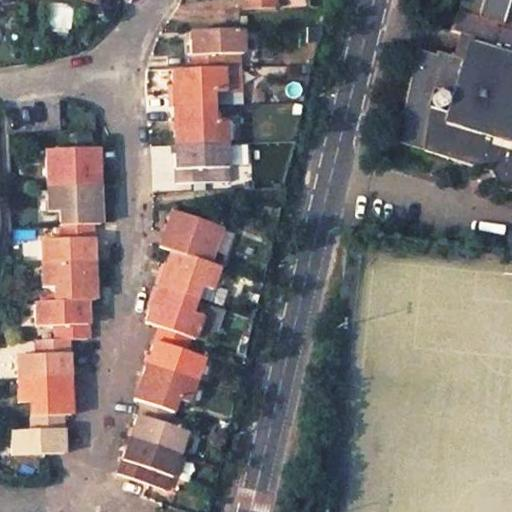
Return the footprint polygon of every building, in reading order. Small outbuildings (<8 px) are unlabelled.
[(239,0),(239,10),(271,9),(270,0),(239,0)] [(439,14),(434,32),(446,35),(451,17),(439,14)] [(241,28),(191,30),(192,51),(192,69),(225,69),(242,68),(241,28)] [(427,152),(492,170),(502,186),(511,188),(511,54),(483,46),(478,66),(450,59),(423,145),(423,147),(425,151),(427,152)] [(192,69),(173,70),(174,91),(175,107),(213,106),(213,92),(225,92),(225,69),(192,69)] [(213,106),(175,107),(176,126),(176,146),(227,145),(226,118),(213,119),(213,106)] [(227,145),(176,146),(176,165),(177,184),(224,184),(223,169),(227,169),(227,145)] [(95,149),(46,152),(47,188),(97,186),(96,168),(95,149)] [(97,186),(47,188),(48,214),(56,214),(57,227),(92,226),(98,225),(97,204),(97,186)] [(219,230),(171,214),(164,233),(159,249),(171,254),(207,266),(219,230)] [(92,226),(57,227),(57,242),(40,242),(40,264),(92,262),(92,245),(92,226)] [(207,266),(171,254),(164,273),(158,289),(195,301),(195,299),(199,289),(211,292),(218,273),(219,270),(207,266)] [(92,262),(40,264),(40,290),(51,289),(52,302),(85,301),(93,301),(93,279),(92,262)] [(221,308),(231,277),(218,273),(211,292),(199,289),(195,299),(221,308)] [(195,301),(158,289),(152,305),(145,324),(159,329),(189,340),(194,342),(201,319),(191,314),(195,301)] [(52,302),(33,303),(34,328),(53,328),(54,341),(66,341),(86,340),(85,319),(85,301),(52,302)] [(189,340),(159,329),(152,350),(146,365),(194,382),(202,359),(185,353),(189,340)] [(54,341),(34,342),(35,356),(15,357),(15,380),(68,379),(67,360),(66,341),(54,341)] [(194,382),(146,365),(140,383),(134,402),(142,405),(171,415),(176,402),(186,405),(194,382)] [(68,379),(15,380),(17,406),(28,405),(28,418),(60,417),(69,417),(68,395),(68,379)] [(134,425),(128,441),(178,459),(187,433),(167,426),(171,415),(142,405),(134,425)] [(60,417),(28,418),(29,433),(10,433),(11,459),(61,456),(60,439),(60,417)] [(123,456),(115,477),(146,488),(152,473),(169,480),(178,459),(128,441),(123,456)]
